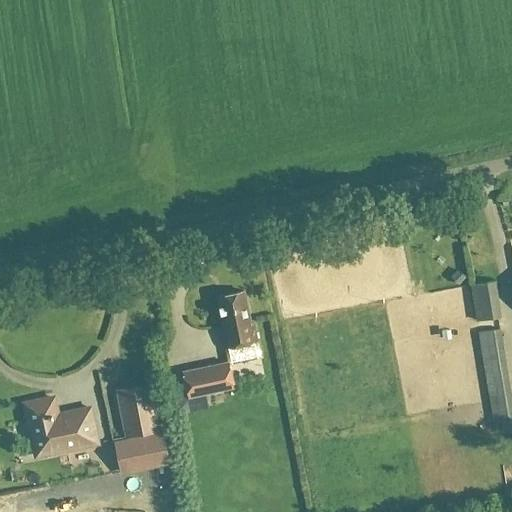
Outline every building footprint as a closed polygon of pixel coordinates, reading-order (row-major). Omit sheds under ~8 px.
[(494,282),(470,286),(471,289),(476,322),(500,318),(494,282)] [(216,297),(222,326),(219,327),(224,348),(256,341),(252,320),(249,320),(243,291),(216,297)] [(478,333),(494,430),(511,427),(511,408),(499,330),(478,333)] [(233,346),(235,362),(261,358),(259,343),(233,346)] [(227,363),(182,373),(188,398),(233,389),(227,363)] [(118,397),(126,438),(156,433),(148,391),(118,397)] [(56,416),(52,399),(24,405),(34,451),(51,447),(52,453),(96,443),(88,409),(56,416)] [(167,463),(161,433),(116,442),(122,472),(167,463)]
